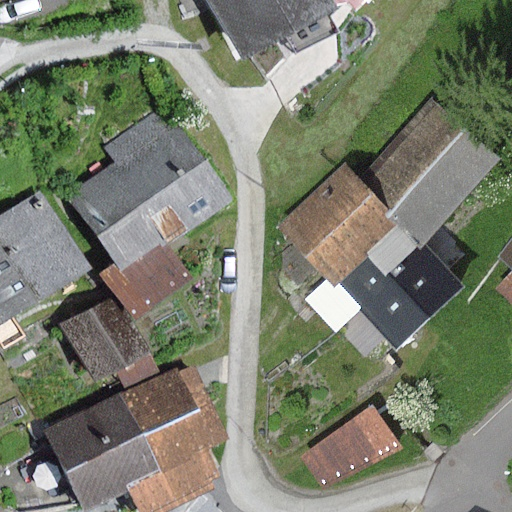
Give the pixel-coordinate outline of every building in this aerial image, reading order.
[(200,0),(231,61),(327,11),(325,7),(321,0),(200,0)] [(321,0),(325,7),(339,4),(347,12),(358,0),(321,0)] [(429,103),(357,181),(387,212),(382,218),(392,227),(417,253),(423,245),(496,161),(429,103)] [(112,275),(158,244),(221,201),(159,109),(101,148),(111,162),(59,197),(105,265),(112,275)] [(330,290),(334,287),(392,227),(382,218),(387,212),(357,181),(343,166),(276,228),(298,256),(288,264),(288,274),(298,287),(314,272),(324,282),(330,290)] [(35,193),(0,213),(0,318),(81,271),(35,193)] [(392,227),(334,287),(358,310),(355,313),(392,352),(460,288),(423,245),(417,253),(392,227)] [(511,235),(494,260),(509,272),(493,290),(511,307),(511,235)] [(112,275),(105,265),(91,275),(107,298),(123,321),(182,279),(158,244),(112,275)] [(355,313),(358,310),(334,287),(330,290),(324,282),(303,300),(333,333),(355,313)] [(123,321),(107,298),(55,327),(85,383),(104,372),(113,389),(147,373),(140,355),(123,321)] [(169,370),(36,433),(73,511),(120,489),(130,511),(159,511),(206,490),(203,483),(212,479),(198,452),(222,440),(187,367),(171,374),(169,370)] [(369,405),(297,457),(319,489),(399,448),(369,405)]
